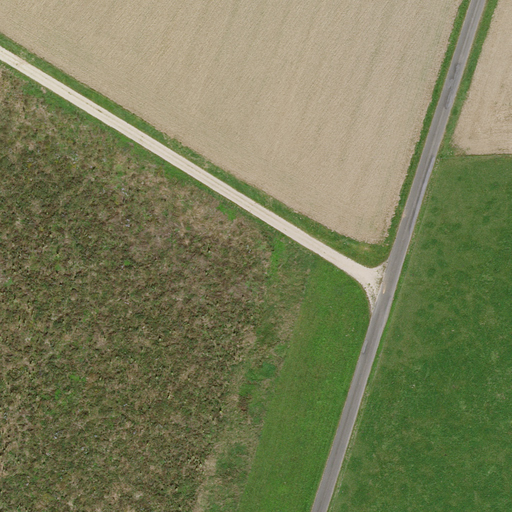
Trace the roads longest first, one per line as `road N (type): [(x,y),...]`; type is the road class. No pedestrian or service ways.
road 1 (unclassified): [(477,0),(318,511)]
road 2 (track): [(0,59),(386,287)]
